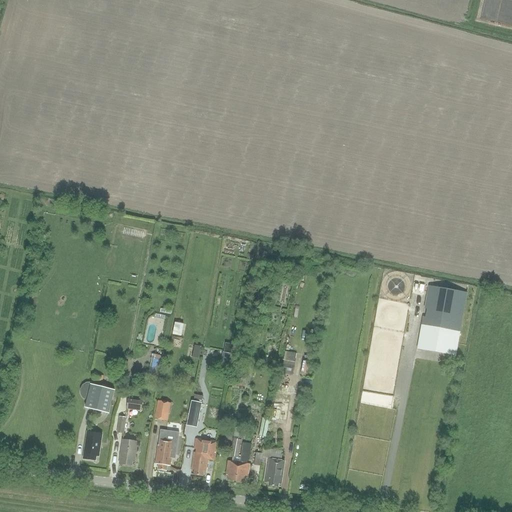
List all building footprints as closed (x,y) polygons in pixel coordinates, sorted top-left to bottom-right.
[(432,288),(423,339),(458,345),(467,294),(432,288)] [(181,336),(184,325),(175,323),(173,335),(181,336)] [(232,354),(234,344),(227,343),(225,352),(232,354)] [(199,359),(201,346),(195,345),(192,358),(199,359)] [(220,368),(231,370),(234,355),(223,353),(220,368)] [(147,371),(145,380),(160,383),(165,357),(153,354),(149,371),(147,371)] [(295,363),(284,361),(282,372),(293,374),(295,363)] [(102,384),(104,376),(95,374),(93,382),(102,384)] [(289,395),(290,385),(282,384),(281,394),(289,395)] [(109,414),(115,391),(92,385),(86,408),(109,414)] [(276,397),(273,418),(287,420),(290,399),(276,397)] [(141,410),(143,402),(128,400),(127,407),(141,410)] [(154,419),(168,422),(171,404),(158,401),(154,419)] [(187,426),(197,428),(202,403),(192,401),(187,426)] [(117,433),(124,434),(126,418),(119,417),(117,433)] [(259,436),(266,437),(269,420),(262,418),(259,436)] [(235,427),(233,438),(243,440),(245,429),(235,427)] [(224,440),(232,441),(234,429),(226,428),(224,440)] [(160,430),(155,464),(159,465),(158,470),(167,471),(168,466),(171,466),(172,456),(175,456),(179,433),(160,430)] [(99,457),(102,435),(88,433),(84,459),(96,461),(97,457),(99,457)] [(135,463),(138,443),(136,442),(137,437),(127,435),(126,441),(123,441),(120,465),(132,466),(133,462),(135,463)] [(228,461),(226,475),(228,476),(228,480),(245,483),(246,478),(248,478),(250,464),(247,464),(248,460),(249,460),(252,444),(243,443),(241,459),(238,458),(241,440),(234,439),(231,457),(233,457),(232,462),(228,461)] [(206,472),(208,460),(215,461),(218,444),(197,440),(195,449),(199,450),(199,453),(195,453),(192,470),(195,470),(194,475),(203,477),(204,472),(206,472)] [(254,466),(261,467),(262,454),(256,453),(254,466)] [(282,484),(285,462),(268,460),(265,482),(270,483),(269,487),(279,488),(279,484),(282,484)]
